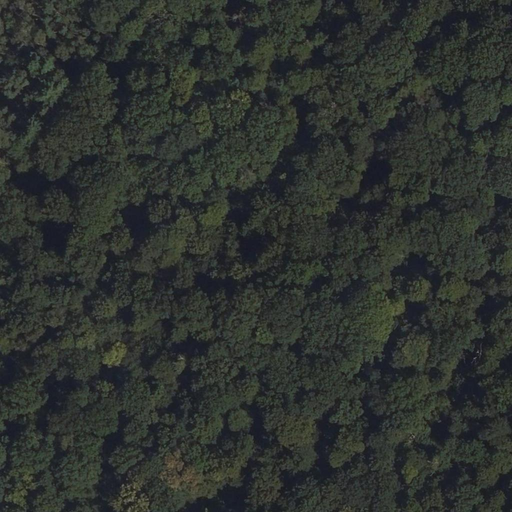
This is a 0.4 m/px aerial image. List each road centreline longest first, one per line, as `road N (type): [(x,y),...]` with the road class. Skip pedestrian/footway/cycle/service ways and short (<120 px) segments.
road 1 (track): [(0,342),(77,253),(212,57),(269,0)]
road 2 (track): [(369,0),(511,248)]
